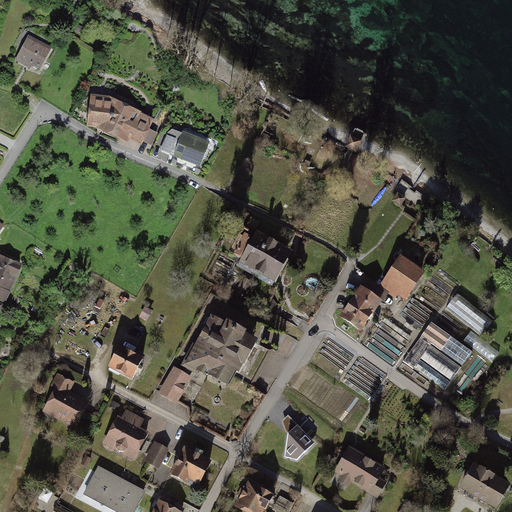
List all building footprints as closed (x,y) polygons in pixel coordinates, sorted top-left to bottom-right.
[(41,69),(52,49),(31,37),(20,58),(41,69)] [(96,91),(82,118),(143,150),(157,123),(96,91)] [(378,130),(364,120),(350,140),(365,150),(378,130)] [(182,133),(172,156),(200,169),(210,146),(182,133)] [(401,209),(407,200),(398,195),(392,203),(401,209)] [(256,233),(238,265),(273,285),(291,252),(256,233)] [(0,287),(12,292),(19,275),(22,276),(28,264),(1,252),(0,254),(0,287)] [(406,256),(385,286),(409,303),(430,272),(406,256)] [(364,286),(344,314),(366,329),(386,301),(364,286)] [(0,317),(12,292),(0,287),(0,317)] [(489,338),(498,324),(458,296),(448,310),(489,338)] [(185,364),(229,389),(257,339),(212,314),(185,364)] [(434,322),(407,361),(449,390),(476,351),(434,322)] [(143,359),(121,347),(110,368),(132,380),(143,359)] [(193,378),(174,367),(159,393),(178,404),(193,378)] [(90,402),(60,384),(43,414),(73,432),(90,402)] [(151,432),(122,416),(109,440),(138,456),(151,432)] [(288,458),(304,468),(327,432),(311,422),(289,435),(288,458)] [(160,468),(170,448),(155,441),(145,461),(160,468)] [(340,480),(350,486),(353,481),(378,497),(388,481),(382,477),(388,467),(353,446),(337,472),(343,475),(340,480)] [(201,488),(215,461),(190,448),(176,475),(201,488)] [(137,511),(152,485),(104,460),(90,487),(136,511),(137,511)] [(511,491),(511,488),(479,469),(466,491),(500,511),(511,491)] [(266,493),(247,483),(243,490),(239,498),(235,506),(245,511),(258,511),(261,508),(263,508),(268,500),(271,499),(272,497),(271,494),(269,493),(266,493)] [(271,509),(276,511),(286,511),(291,503),(278,496),(271,509)] [(186,511),(187,511),(163,500),(157,511),(186,511)]
